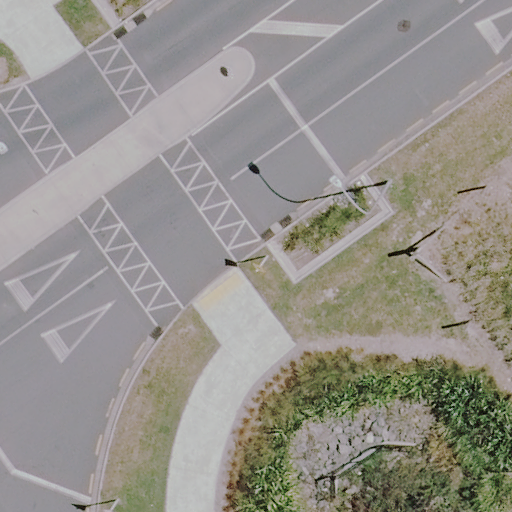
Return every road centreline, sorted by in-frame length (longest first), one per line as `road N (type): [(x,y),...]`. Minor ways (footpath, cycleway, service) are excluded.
road 1 (unclassified): [(413,0),(361,80),(0,356)]
road 2 (unclassified): [(0,141),(211,0)]
